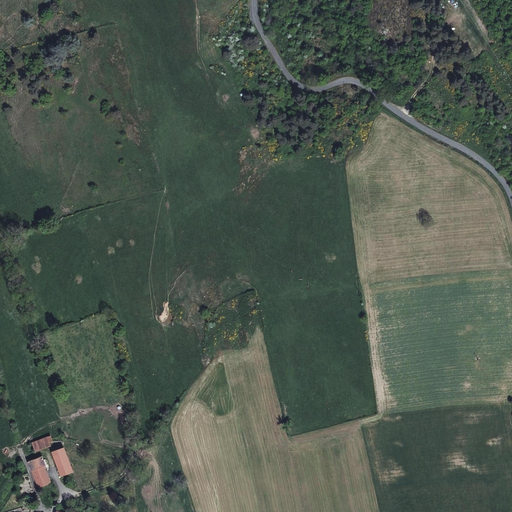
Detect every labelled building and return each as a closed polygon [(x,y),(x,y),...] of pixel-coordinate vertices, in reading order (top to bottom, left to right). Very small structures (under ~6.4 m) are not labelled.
[(50,436),(32,443),(35,452),(51,446),(49,442),(52,441),(50,436)] [(72,472),(63,448),(52,452),(61,476),(72,472)] [(43,467),(44,469),(46,467),(42,456),(27,462),(31,471),(43,467)] [(31,471),(34,481),(48,479),(44,469),(43,467),(31,471)] [(50,483),(48,479),(34,481),(38,488),(50,483)]
